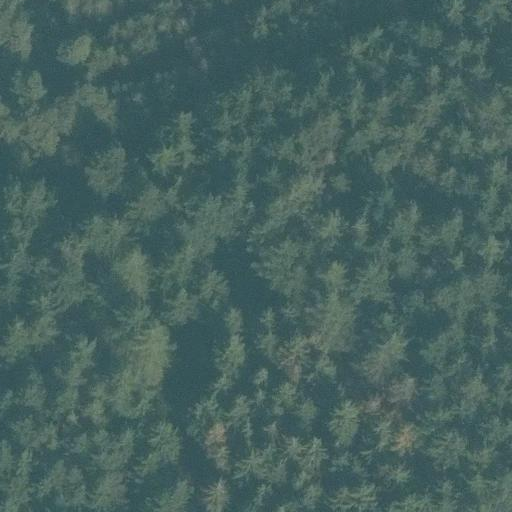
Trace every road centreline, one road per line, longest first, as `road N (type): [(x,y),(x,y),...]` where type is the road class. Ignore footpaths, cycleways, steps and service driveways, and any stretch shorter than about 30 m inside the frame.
road 1 (track): [(507,0),(0,187)]
road 2 (track): [(112,145),(256,511)]
